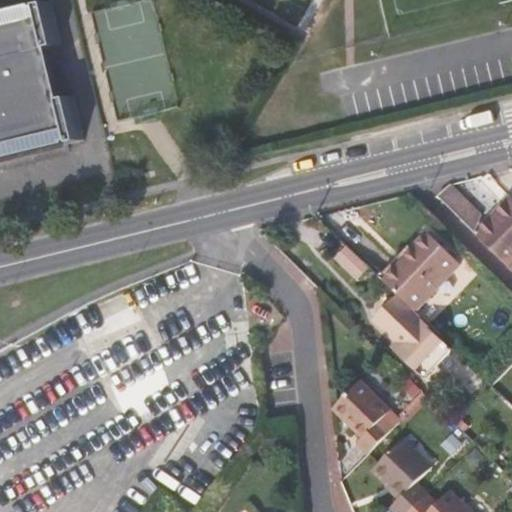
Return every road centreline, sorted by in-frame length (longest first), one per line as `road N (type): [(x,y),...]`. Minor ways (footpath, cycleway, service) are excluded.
road 1 (residential): [(322,511),(296,316),(211,214)]
road 2 (tertiary): [(511,141),(211,214)]
road 3 (tertiary): [(211,214),(0,268)]
